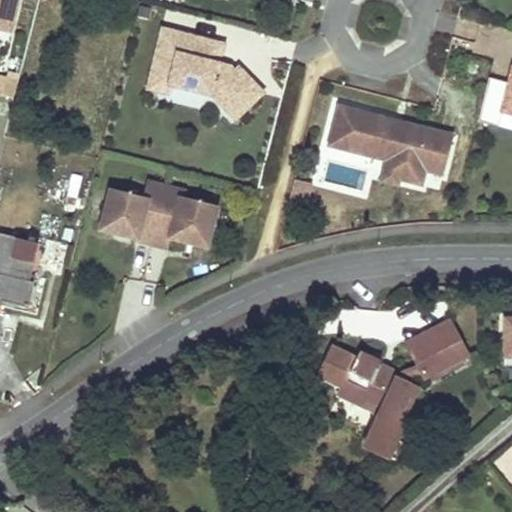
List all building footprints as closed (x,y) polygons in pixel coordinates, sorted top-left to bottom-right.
[(16,0),(0,0),(0,53),(5,54),(16,0)] [(169,70),(166,83),(209,94),(232,119),(260,93),(236,66),(232,69),(228,65),(217,62),(188,55),(193,36),(159,27),(150,65),(169,70)] [(222,43),(193,36),(188,55),(217,62),(222,43)] [(169,70),(150,65),(144,87),(152,89),(163,92),(166,83),(169,70)] [(511,68),(511,69),(500,113),(511,116),(511,68)] [(0,96),(15,98),(18,76),(0,74),(0,96)] [(452,134),(338,104),(327,146),(385,161),(401,165),(397,179),(420,185),(424,171),(441,175),(452,134)] [(401,165),(385,161),(380,181),(396,185),(397,179),(401,165)] [(310,208),(312,183),(293,181),(291,206),(310,208)] [(206,246),(216,207),(183,198),(185,192),(166,187),(148,182),(144,198),(110,190),(100,229),(112,232),(113,228),(137,234),(136,238),(136,240),(152,244),(168,248),(170,237),(171,233),(195,239),(194,243),(206,246)] [(136,238),(137,234),(113,228),(112,232),(136,238)] [(27,280),(37,240),(0,230),(0,304),(1,305),(3,297),(29,303),(34,281),(27,280)] [(195,239),(171,233),(170,237),(194,243),(195,239)] [(447,321),(405,342),(408,349),(450,328),(447,321)] [(408,349),(423,378),(465,357),(450,328),(408,349)] [(383,455),(416,390),(378,370),(381,364),(360,353),(356,361),(334,349),(319,375),(345,388),(348,382),(365,391),(363,396),(382,406),(363,445),(383,455)] [(365,391),(348,382),(345,388),(341,395),(359,404),(363,396),(365,391)]
